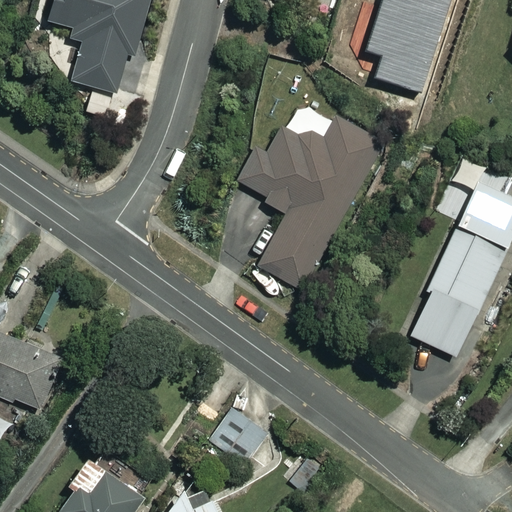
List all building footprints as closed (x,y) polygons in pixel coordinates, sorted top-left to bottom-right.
[(65,86),(114,99),(125,60),(133,62),(150,0),(47,0),(41,27),(68,35),(66,43),(76,46),(65,86)] [(379,140),(335,118),(329,130),(280,130),(263,162),(252,157),(237,186),(265,200),(262,205),(283,216),(257,268),(302,292),(379,140)] [(508,178),(461,158),(450,184),(471,192),(408,338),(458,360),(511,233),(511,199),(501,194),(508,178)] [(0,392),(40,410),(63,359),(45,350),(51,337),(13,320),(7,333),(0,329),(0,392)] [(266,434),(235,407),(216,429),(247,456),(266,434)] [(12,424),(0,417),(0,442),(2,443),(12,424)] [(133,511),(132,511),(143,495),(140,493),(148,482),(134,471),(125,483),(86,455),(67,482),(73,487),(56,511),(57,511),(133,511)]
